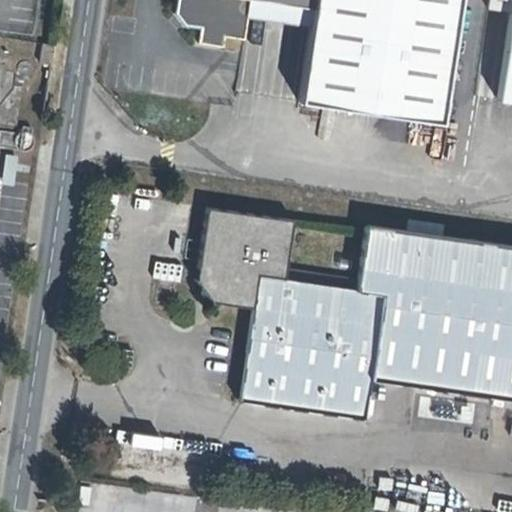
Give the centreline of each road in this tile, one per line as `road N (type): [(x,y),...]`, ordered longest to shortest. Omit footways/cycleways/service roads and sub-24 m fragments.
road 1 (unclassified): [(16,511),(89,0)]
road 2 (unknown): [(33,392),(511,448)]
road 3 (unknown): [(71,127),(511,190)]
